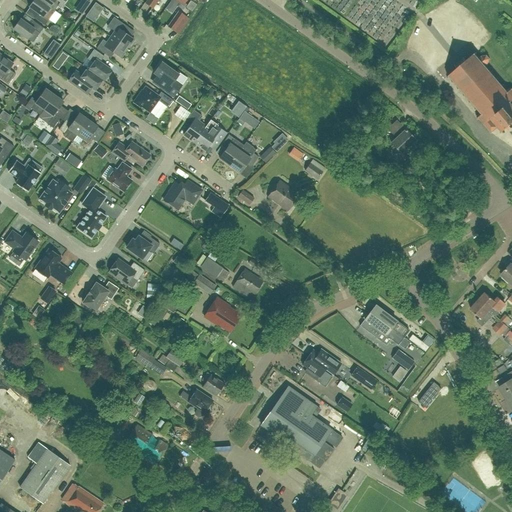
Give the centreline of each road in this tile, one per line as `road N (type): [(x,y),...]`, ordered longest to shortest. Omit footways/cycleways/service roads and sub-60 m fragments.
road 1 (tertiary): [(166,511),(280,337),(311,310),(397,275)]
road 2 (unclassified): [(511,207),(414,109),(261,0)]
road 3 (residential): [(174,149),(97,259),(0,196)]
road 4 (residential): [(115,104),(155,40),(103,0)]
road 5 (residential): [(115,104),(92,104),(0,37)]
road 6 (tertiary): [(510,436),(440,320)]
road 7 (tertiary): [(397,275),(511,210)]
